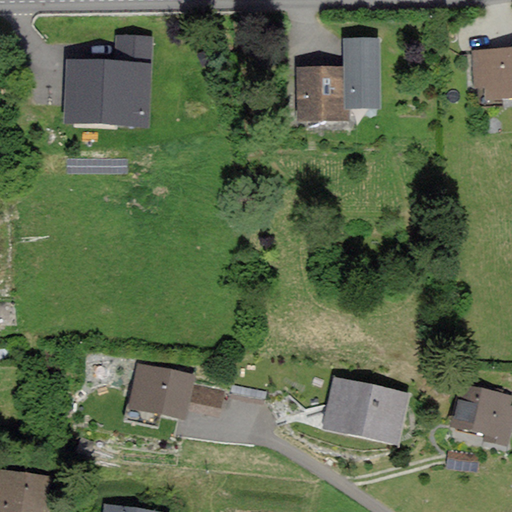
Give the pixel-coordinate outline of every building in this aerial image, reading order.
[(149,40),(119,39),(118,64),(71,62),(69,119),(146,121),(149,40)] [(376,39),(348,40),(349,103),(378,103),(376,39)] [(511,51),(475,54),(477,85),(490,84),(490,95),(511,94),(511,51)] [(341,68),(300,70),(302,116),(343,115),(341,68)] [(193,376),(141,365),(132,405),(184,416),(193,376)] [(390,393),(343,381),(333,419),(381,431),(390,393)] [(508,394),(464,384),(453,428),(507,441),(511,422),(511,404),(506,403),(508,394)] [(477,458),(451,454),(449,465),(475,469),(477,458)] [(5,471),(1,508),(37,511),(42,511),(46,476),(5,471)]
